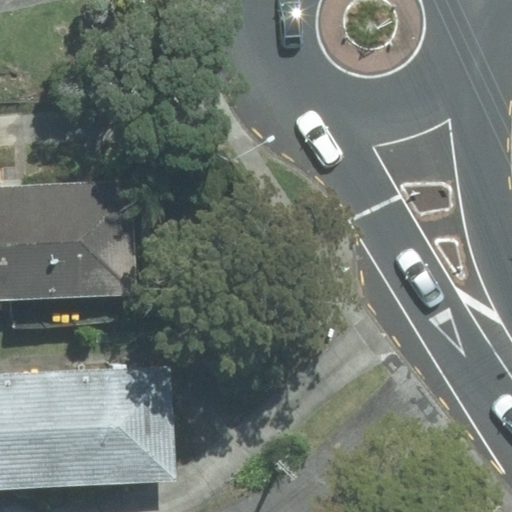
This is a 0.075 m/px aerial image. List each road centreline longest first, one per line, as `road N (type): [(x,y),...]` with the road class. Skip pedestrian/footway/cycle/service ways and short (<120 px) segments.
road 1 (secondary): [(511,374),(443,305),(320,114)]
road 2 (secondary): [(470,60),(471,148),(486,228),(511,294)]
road 3 (secondary): [(470,60),(449,94),(398,124),(358,126),(320,114)]
